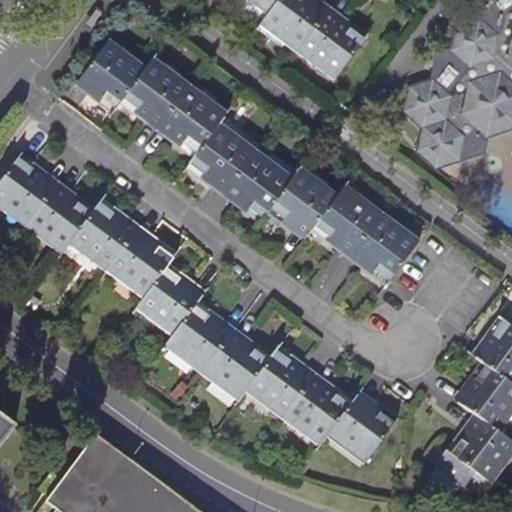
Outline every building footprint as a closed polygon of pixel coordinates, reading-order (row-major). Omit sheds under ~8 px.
[(234,0),(263,22),(257,30),(281,48),(285,43),(298,53),(302,48),(339,75),(365,40),(328,12),(317,3),(312,0),(234,0)] [(422,129),(418,152),(436,169),(483,154),(487,136),(511,127),(511,0),(484,0),(479,21),(457,27),(452,51),(437,56),(431,82),(409,89),(404,113),(422,129)] [(106,46),(79,83),(116,111),(123,101),(197,156),(189,166),(262,221),(271,211),(307,239),(316,229),(388,283),(416,247),(343,192),(335,202),(323,194),(330,185),(305,166),(298,175),(150,65),(142,75),(106,46)] [(18,160),(0,182),(0,202),(65,251),(73,240),(146,295),(130,316),(156,335),(165,325),(175,333),(167,344),(240,398),(249,388),(323,444),(331,434),(367,461),(394,425),(358,398),(350,408),(275,353),(267,363),(194,308),(202,297),(166,270),(173,260),(100,204),(91,215),(18,160)] [(444,454),(435,466),(434,468),(436,470),(427,482),(452,499),(461,488),(463,490),(469,482),(475,474),(487,483),(511,448),(511,444),(493,431),(503,420),(510,426),(511,425),(511,386),(511,385),(511,329),(504,323),(476,359),(486,367),(458,404),(478,419),(450,455),(445,452),(444,454)] [(0,438),(11,423),(0,414),(0,438)] [(198,511),(149,476),(95,436),(37,511),(198,511)] [(427,459),(435,466),(444,454),(436,448),(427,459)] [(490,485),(487,483),(475,474),(469,482),(484,493),(490,485)]
